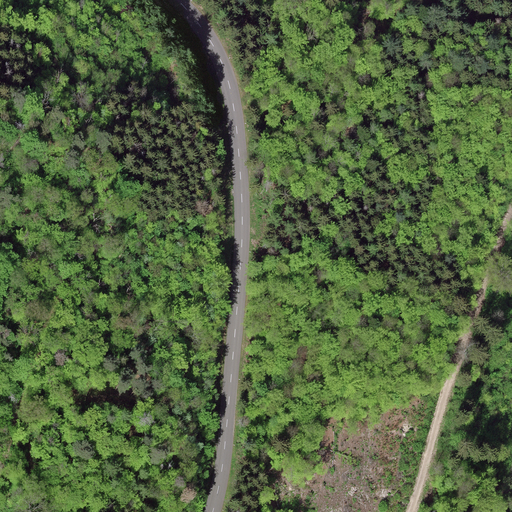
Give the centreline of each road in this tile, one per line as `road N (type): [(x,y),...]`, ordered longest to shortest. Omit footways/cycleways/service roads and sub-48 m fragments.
road 1 (tertiary): [(183,0),(222,59),(239,187),(232,384),(205,511)]
road 2 (track): [(511,208),(410,511)]
